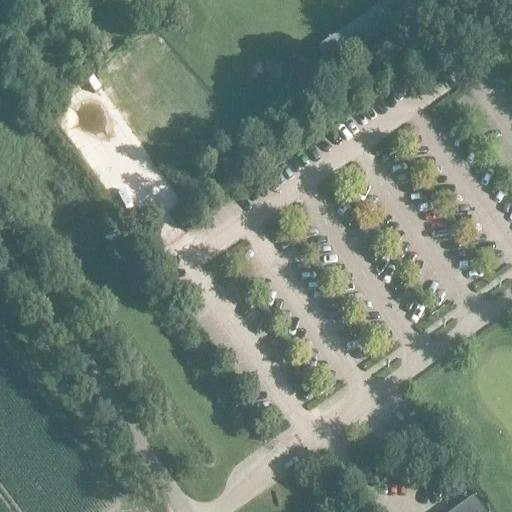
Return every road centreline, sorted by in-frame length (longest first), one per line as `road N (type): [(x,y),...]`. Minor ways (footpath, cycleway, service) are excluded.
road 1 (unclassified): [(179,511),(0,255)]
road 2 (unknown): [(246,215),(369,400)]
road 3 (unknown): [(304,176),(410,370)]
road 4 (unknown): [(360,139),(481,320)]
road 5 (unknown): [(411,105),(511,259)]
